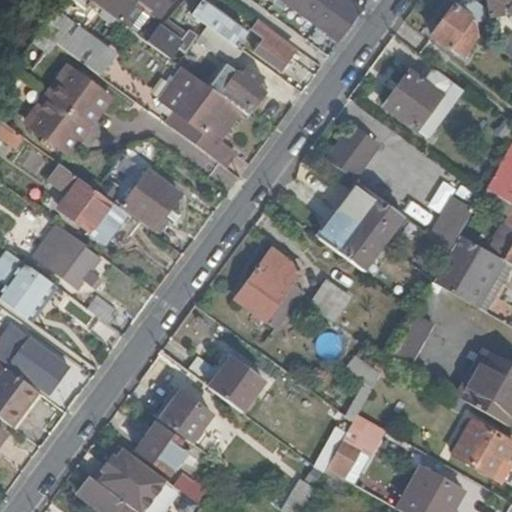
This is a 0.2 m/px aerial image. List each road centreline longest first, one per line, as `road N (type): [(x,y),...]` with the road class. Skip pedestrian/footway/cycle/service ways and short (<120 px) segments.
road 1 (residential): [(394,0),(15,511)]
road 2 (unknown): [(382,16),(511,108)]
